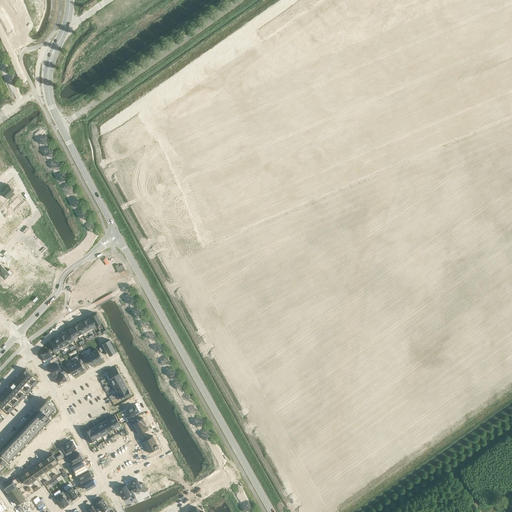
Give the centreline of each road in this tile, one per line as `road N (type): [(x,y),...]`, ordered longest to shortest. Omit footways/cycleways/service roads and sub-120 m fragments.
road 1 (tertiary): [(138,257),(199,222),(511,87)]
road 2 (tertiary): [(244,463),(135,269)]
road 3 (tertiary): [(128,254),(49,101),(50,57)]
road 4 (residential): [(168,451),(118,358),(55,393)]
road 5 (tertiary): [(123,259),(68,283),(16,334)]
road 6 (tertiary): [(28,348),(63,311),(126,268)]
road 7 (residential): [(0,183),(12,171),(37,216),(0,256)]
